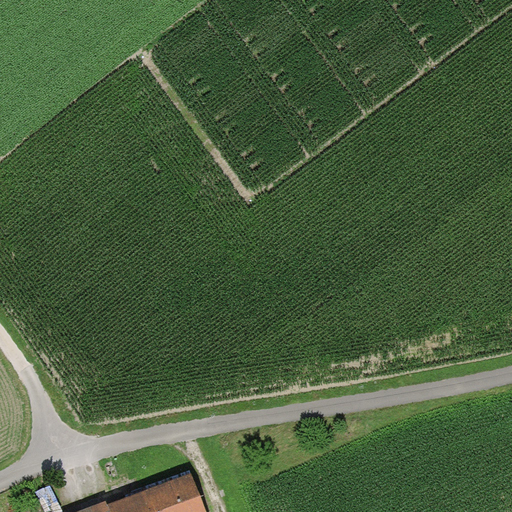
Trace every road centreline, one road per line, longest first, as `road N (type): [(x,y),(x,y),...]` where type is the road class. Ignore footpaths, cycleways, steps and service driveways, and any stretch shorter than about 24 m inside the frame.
road 1 (track): [(52,459),(511,380)]
road 2 (track): [(52,459),(40,408),(0,345)]
